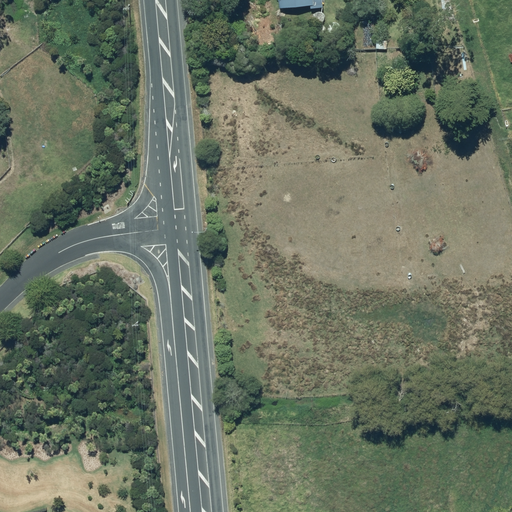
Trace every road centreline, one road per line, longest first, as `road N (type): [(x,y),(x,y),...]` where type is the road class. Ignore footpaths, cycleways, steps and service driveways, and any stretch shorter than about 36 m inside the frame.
road 1 (residential): [(182,511),(161,287),(144,256),(98,238)]
road 2 (primary): [(176,228),(207,511)]
road 3 (primary): [(160,0),(169,157)]
